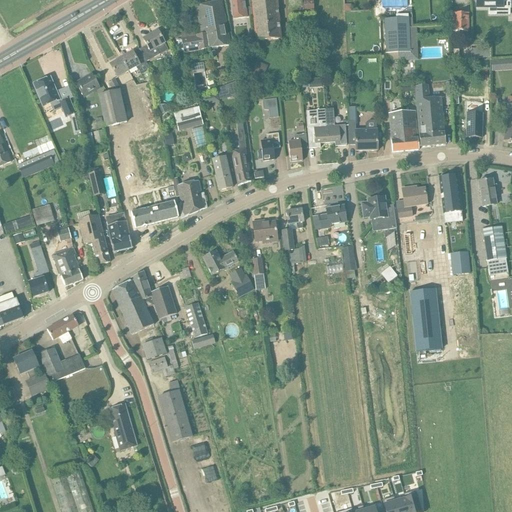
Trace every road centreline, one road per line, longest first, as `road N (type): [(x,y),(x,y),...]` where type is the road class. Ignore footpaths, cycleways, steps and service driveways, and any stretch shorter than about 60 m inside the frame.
road 1 (residential): [(93,286),(272,190),(424,160),(511,160)]
road 2 (residential): [(180,511),(136,372),(93,286)]
road 3 (unknown): [(138,261),(116,216),(102,157),(106,135),(133,112),(125,78)]
road 4 (secondary): [(0,61),(107,0)]
